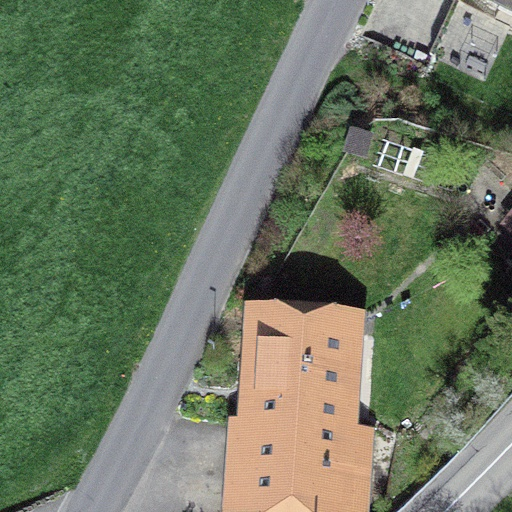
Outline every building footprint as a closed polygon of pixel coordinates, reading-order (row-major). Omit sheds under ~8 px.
[(455,0),(427,59),(482,85),(510,26),(455,0)] [(511,0),(474,0),(511,17),(511,0)] [(367,158),(374,135),(351,129),(344,152),(367,158)] [(511,212),(500,228),(511,236),(511,212)] [(365,314),(244,306),(237,421),(228,421),(222,511),(369,511),(375,430),(357,429),(365,314)]
